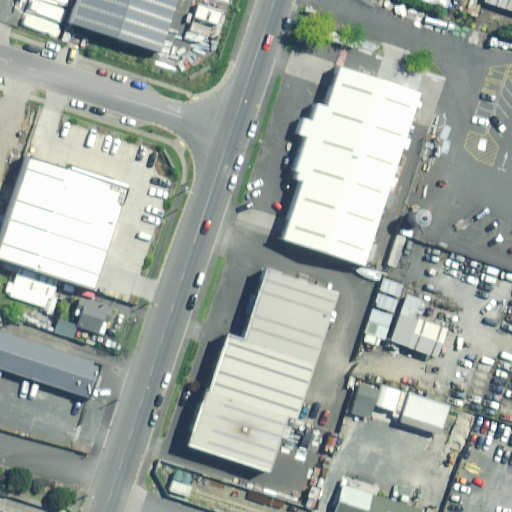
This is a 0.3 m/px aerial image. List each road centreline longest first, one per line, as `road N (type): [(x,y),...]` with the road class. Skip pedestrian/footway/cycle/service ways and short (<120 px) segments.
road 1 (tertiary): [(232,133),(104,511)]
road 2 (unclassified): [(232,133),(0,58)]
road 3 (unknown): [(475,302),(451,376),(455,387),(511,406)]
road 4 (tertiary): [(277,0),(232,133)]
